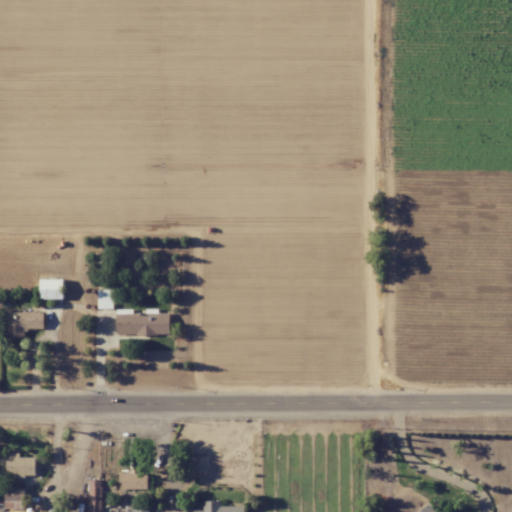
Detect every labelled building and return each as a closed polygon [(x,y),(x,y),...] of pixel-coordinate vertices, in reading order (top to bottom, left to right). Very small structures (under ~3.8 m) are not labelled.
[(63,279),(40,279),(40,298),(63,298),(63,279)] [(112,309),(113,290),(97,289),(97,308),(112,309)] [(169,312),(157,312),(157,311),(132,311),(132,309),(116,309),(115,334),(169,335),(169,312)] [(7,337),(25,336),(25,329),(44,328),(43,311),(6,313),(7,337)] [(6,475),(35,475),(35,457),(19,457),(18,453),(6,453),(6,475)] [(147,473),(120,473),(120,489),(147,489),(147,473)] [(87,511),(100,511),(102,480),(89,479),(87,511)] [(23,509),(24,489),(5,488),(4,508),(23,509)] [(243,511),(244,506),(221,506),(221,501),(202,501),(202,508),(183,508),(183,511),(243,511)] [(438,511),(430,502),(417,511),(438,511)]
